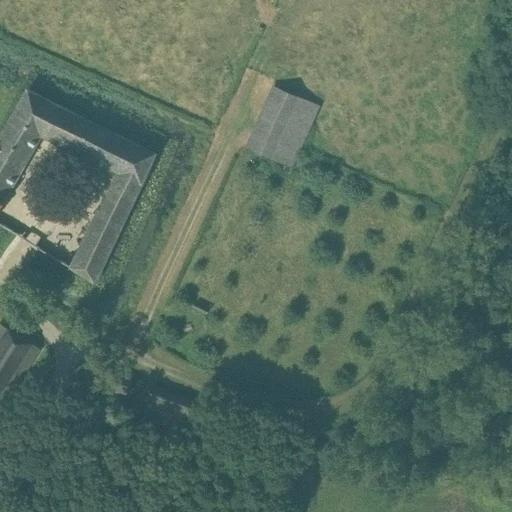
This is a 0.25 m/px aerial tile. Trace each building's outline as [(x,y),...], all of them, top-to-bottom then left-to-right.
[(276,88),(258,130),(250,148),(293,166),(300,148),(319,106),(276,88)] [(0,205),(2,204),(39,133),(116,172),(71,268),(95,282),(155,154),(28,90),(0,139),(0,205)] [(0,413),(41,349),(0,323),(0,413)] [(107,371),(102,385),(127,394),(132,379),(107,371)] [(153,387),(142,417),(188,434),(199,404),(153,387)]
